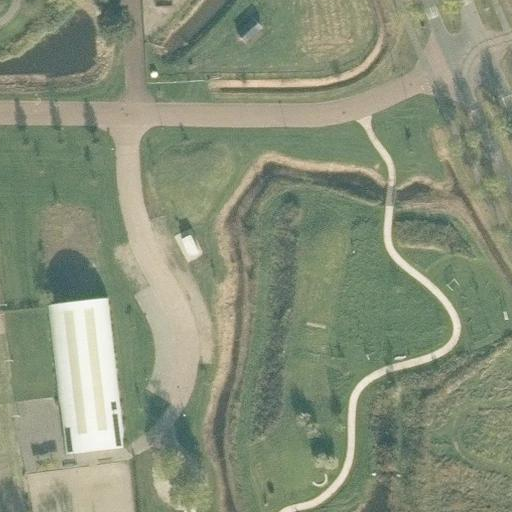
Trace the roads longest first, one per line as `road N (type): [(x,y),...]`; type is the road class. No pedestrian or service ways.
road 1 (unclassified): [(452,67),(329,114),(0,115)]
road 2 (tertiary): [(452,67),(511,187)]
